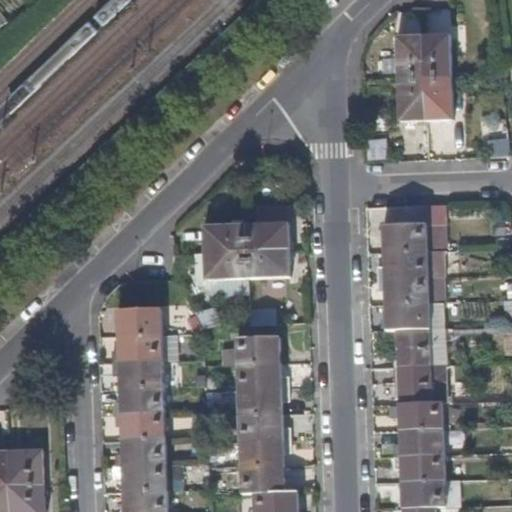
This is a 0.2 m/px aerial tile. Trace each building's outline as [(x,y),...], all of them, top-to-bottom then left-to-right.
[(427,78),(425,36),(399,37),(401,79),(427,78)] [(453,78),(452,36),(425,36),(427,78),(453,78)] [(428,121),(427,78),(401,79),(402,122),(428,121)] [(454,120),(453,78),(427,78),(428,121),(454,120)] [(292,252),(291,226),(249,227),(250,253),(292,252)] [(250,253),(249,227),(207,228),(208,254),(250,253)] [(428,254),(427,227),(384,229),(385,255),(428,254)] [(293,279),(292,252),(250,253),(250,280),(293,279)] [(250,280),(250,253),(208,254),(209,282),(250,280)] [(445,279),(444,253),(428,254),(385,255),(386,268),(386,281),(428,280),(435,279),(445,279)] [(209,282),(208,254),(197,255),(198,284),(203,290),(209,282)] [(429,306),(428,280),(386,281),(386,294),(387,307),(429,306)] [(430,332),(429,306),(387,307),(388,333),(397,333),(406,333),(430,332)] [(163,339),(162,313),(118,314),(120,340),(163,339)] [(431,369),(430,332),(406,333),(397,333),(399,370),(431,369)] [(164,365),(163,339),(120,340),(120,353),(121,367),(164,365)] [(282,367),(281,341),(238,342),(238,368),(282,367)] [(165,391),(164,365),(121,367),(122,380),(122,393),(165,391)] [(122,380),(121,367),(113,366),(114,380),(122,380)] [(282,380),(282,367),(238,368),(240,394),(282,393),(282,380)] [(433,407),(431,369),(399,370),(400,408),(414,408),(433,407)] [(291,392),(290,380),(282,380),(282,393),(291,392)] [(166,415),(165,391),(122,393),(123,404),(124,417),(166,415)] [(291,406),(291,392),(282,393),(283,406),(291,406)] [(283,406),(282,393),(240,394),(241,420),(284,418),(283,406)] [(124,417),(123,404),(115,405),(115,418),(124,417)] [(444,431),(444,406),(433,407),(414,408),(400,408),(401,433),(444,431)] [(167,442),(166,415),(124,417),(124,430),(124,443),(167,442)] [(124,430),(124,417),(115,418),(115,430),(124,430)] [(284,431),(284,418),(241,420),(242,445),(284,444),(284,431)] [(293,444),(291,431),(284,431),(284,444),(293,444)] [(445,457),(444,431),(401,433),(402,446),(402,459),(445,457)] [(167,466),(167,442),(124,443),(124,456),(125,468),(167,466)] [(285,458),(284,444),(242,445),(243,470),(286,469),(285,458)] [(293,457),(293,444),(284,444),(285,458),(293,457)] [(402,459),(402,446),(394,446),(395,459),(402,459)] [(0,488),(10,488),(8,455),(0,454),(0,488)] [(43,487),(41,454),(8,455),(10,488),(43,487)] [(446,483),(445,457),(402,459),(403,472),(403,485),(446,483)] [(169,493),(167,466),(125,468),(125,482),(126,494),(169,493)] [(125,482),(125,468),(117,469),(118,482),(125,482)] [(286,496),(286,469),(243,470),(244,497),(257,497),(286,496)] [(447,510),(446,483),(403,485),(404,511),(430,510),(436,509),(447,510)] [(43,511),(43,487),(10,488),(10,511),(43,511)] [(0,511),(10,511),(10,488),(0,488),(0,511)] [(169,511),(169,493),(126,494),(126,511),(169,511)] [(299,511),(299,495),(286,496),(257,497),(256,511),(299,511)]
